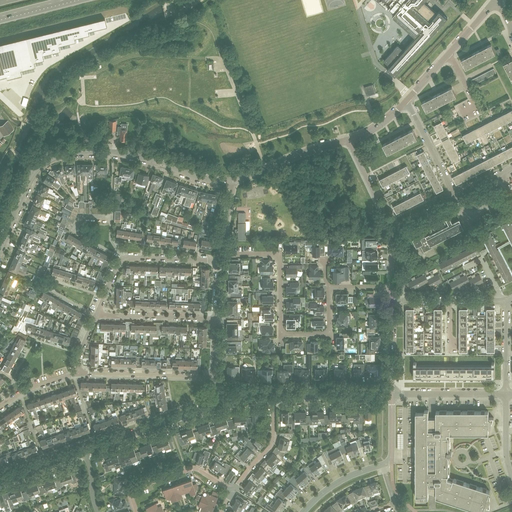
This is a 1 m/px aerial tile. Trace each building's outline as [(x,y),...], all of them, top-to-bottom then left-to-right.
[(376,0),(387,9),(387,8),(394,14),(392,16),(416,37),(404,50),(398,45),(384,60),(390,66),(387,70),(389,72),(390,71),(395,76),(407,62),(447,18),(443,14),(440,11),(437,14),(425,3),(424,2),(425,0),(376,0)] [(0,77),(6,76),(7,78),(22,75),(21,70),(35,66),(34,62),(44,59),(42,54),(60,50),(59,45),(75,41),(74,38),(89,34),(88,31),(107,26),(105,18),(0,43),(0,77)] [(476,51),(481,61),(495,53),(491,44),(476,51)] [(481,61),(476,51),(461,59),(466,68),(481,61)] [(367,95),(376,92),(373,83),(364,85),(367,95)] [(437,94),(442,103),(456,96),(452,87),(437,94)] [(427,111),(442,103),(437,94),(422,102),(427,111)] [(504,123),(510,120),(511,124),(511,110),(510,111),(509,110),(503,114),(503,115),(500,116),(504,123)] [(504,123),(500,116),(497,118),(497,117),(490,120),(491,121),(488,122),(492,130),(504,123)] [(439,135),(441,138),(448,134),(440,117),(434,120),(437,124),(434,125),(436,129),(435,129),(438,136),(439,135)] [(13,130),(7,121),(0,125),(0,130),(4,136),(13,130)] [(479,136),(492,130),(488,122),(485,124),(484,123),(478,126),(478,127),(475,129),(479,136)] [(126,130),(126,127),(121,127),(118,127),(118,132),(118,133),(119,133),(119,137),(121,137),(120,141),(126,141),(126,130)] [(398,137),(402,146),(417,138),(413,129),(398,137)] [(467,143),(479,136),(475,129),(472,130),(472,129),(466,133),(466,134),(463,135),(467,143)] [(446,147),(447,150),(455,146),(451,140),(455,138),(454,136),(450,138),(448,134),(441,138),(442,141),(442,142),(445,148),(446,147)] [(388,153),(402,146),(398,137),(383,144),(388,153)] [(461,159),(455,146),(447,150),(449,154),(448,154),(451,160),(452,160),(454,163),(461,159)] [(511,146),(502,151),(506,159),(509,157),(510,158),(511,156),(511,146)] [(418,157),(420,160),(427,156),(424,151),(422,152),(421,149),(415,152),(416,155),(417,157),(418,157)] [(503,160),(506,159),(502,151),(490,158),(494,165),(497,164),(504,161),(503,160)] [(421,162),(423,165),(429,162),(427,156),(420,160),(419,160),(420,163),(421,162)] [(494,165),(490,158),(478,164),(481,171),(485,170),(485,171),(491,168),(491,167),(494,165)] [(426,171),(432,167),(429,162),(423,165),(422,166),(423,168),(424,168),(426,171)] [(478,173),(481,171),(478,164),(465,171),(469,178),(472,176),(473,177),(479,174),(478,173)] [(61,166),(57,168),(62,179),(64,183),(65,182),(64,178),(63,179),(63,177),(66,176),(62,167),(61,167),(61,166)] [(407,174),(411,172),(413,171),(411,168),(409,169),(407,166),(401,169),(405,175),(405,177),(408,175),(407,174)] [(122,177),(126,178),(127,175),(126,175),(128,167),(125,167),(122,167),(120,178),(116,177),(116,183),(118,184),(118,181),(121,182),(122,178),(122,177)] [(132,179),(132,178),(134,169),(131,168),(128,167),(126,175),(127,175),(126,178),(126,179),(130,180),(132,179)] [(427,173),(428,176),(435,172),(432,167),(426,171),(425,171),(426,174),(427,173)] [(63,183),(64,183),(62,179),(57,168),(54,169),(55,169),(53,170),(56,177),(59,176),(60,180),(62,184),(63,184),(63,183)] [(401,169),(396,172),(399,178),(400,179),(402,178),(402,177),(405,175),(401,169)] [(469,178),(465,171),(453,177),(456,184),(460,183),(466,180),(466,179),(469,178)] [(390,174),(394,181),(395,182),(397,181),(396,180),(399,178),(396,172),(390,174)] [(438,178),(435,172),(428,176),(427,177),(429,179),(430,178),(431,182),(438,178)] [(146,184),(148,175),(139,173),(137,182),(146,184)] [(47,174),(45,177),(55,184),(59,187),(60,185),(56,182),(57,181),(54,179),(54,178),(48,174),(47,175),(47,174)] [(151,194),(153,188),(155,182),(158,176),(153,174),(150,181),(152,181),(150,188),(148,193),(151,194)] [(390,174),(385,177),(389,184),(389,185),(391,184),(391,182),(394,181),(390,174)] [(163,177),(158,176),(155,182),(153,188),(154,188),(153,190),(155,191),(157,187),(159,187),(160,184),(163,177)] [(58,189),(59,187),(55,184),(45,177),(43,180),(43,181),(49,185),(52,187),(53,186),(58,189)] [(385,185),(389,184),(385,177),(380,180),(383,188),(386,186),(385,185)] [(432,184),(434,187),(440,183),(438,178),(431,182),(430,182),(431,184),(432,184)] [(170,189),(173,181),(170,180),(167,179),(164,187),(162,192),(165,193),(165,192),(168,193),(170,189)] [(175,182),(173,181),(170,189),(168,193),(171,194),(170,196),(171,197),(171,196),(173,196),(175,191),(177,183),(175,183),(175,182)] [(444,189),(440,183),(434,187),(433,188),(434,190),(435,189),(437,193),(444,189)] [(40,185),(39,188),(51,193),(55,196),(58,198),(60,195),(55,193),(53,192),(53,190),(50,188),(41,184),(41,185),(40,185)] [(181,193),(184,186),(183,186),(183,185),(181,184),(181,185),(180,184),(176,195),(178,196),(176,200),(175,200),(174,203),(177,204),(178,202),(181,195),(181,193)] [(185,186),(184,186),(181,193),(181,195),(178,202),(180,203),(183,197),(184,197),(185,195),(186,195),(188,188),(187,187),(188,186),(185,186)] [(186,197),(184,203),(184,205),(187,206),(191,197),(194,189),(192,189),(192,188),(190,187),(189,188),(188,188),(186,195),(186,197)] [(54,198),(55,196),(51,193),(39,188),(38,191),(38,192),(38,193),(47,197),(48,195),(54,198)] [(191,202),(193,203),(195,198),(198,191),(197,190),(194,189),(194,190),(194,189),(191,197),(187,206),(190,207),(191,202)] [(415,195),(419,202),(424,199),(420,191),(418,193),(418,194),(415,195)] [(36,195),(35,198),(46,204),(48,199),(37,194),(37,195),(36,195)] [(162,195),(159,194),(155,204),(152,213),(151,215),(156,217),(157,216),(160,207),(159,207),(162,198),(161,197),(162,195)] [(413,205),(419,202),(415,195),(415,194),(413,195),(413,196),(410,198),(413,205)] [(408,208),(413,205),(410,198),(409,197),(407,198),(407,199),(404,201),(408,208)] [(49,205),(48,204),(46,204),(35,198),(33,202),(34,202),(33,203),(48,209),(49,205)] [(402,211),(408,208),(404,201),(404,200),(402,201),(402,202),(399,204),(402,211)] [(402,211),(399,204),(398,203),(396,204),(397,205),(393,207),(397,213),(402,211)] [(31,207),(31,209),(38,213),(45,216),(47,213),(44,211),(43,212),(40,210),(40,208),(33,205),(32,205),(31,207)] [(63,207),(61,211),(69,215),(71,211),(63,207)] [(45,216),(38,213),(31,209),(30,211),(29,211),(28,213),(29,213),(29,214),(33,216),(32,217),(36,218),(37,217),(45,220),(47,216),(45,216)] [(252,234),(246,234),(246,223),(245,223),(245,213),(238,213),(238,223),(238,229),(235,229),(235,240),(246,240),(252,240),(252,234)] [(36,218),(32,217),(33,216),(29,214),(28,216),(27,215),(27,217),(27,218),(26,219),(41,226),(43,223),(38,221),(38,222),(35,220),(36,218)] [(443,219),(432,225),(432,226),(430,227),(428,224),(417,229),(421,236),(412,240),(416,248),(421,246),(422,247),(421,247),(424,252),(432,248),(431,245),(464,228),(459,219),(452,223),(450,218),(446,220),(444,221),(443,219)] [(41,226),(26,219),(25,221),(24,223),(24,224),(32,228),(39,230),(39,232),(45,235),(47,231),(40,229),(41,226)] [(511,224),(510,220),(502,223),(511,242),(511,224)] [(187,228),(193,230),(195,222),(193,221),(192,225),(188,223),(187,228)] [(116,236),(122,237),(124,224),(122,223),(121,227),(120,230),(117,229),(116,236)] [(481,226),(484,233),(489,230),(485,224),(481,226)] [(136,226),(136,229),(136,232),(135,239),(141,240),(142,236),(144,236),(145,230),(142,230),(142,233),(139,233),(139,230),(138,230),(139,226),(136,226)] [(145,227),(145,230),(144,236),(147,236),(146,240),(152,241),(154,228),(152,228),(151,234),(147,234),(148,231),(147,231),(147,227),(145,227)] [(47,235),(45,235),(39,232),(37,233),(35,231),(27,228),(26,229),(26,228),(25,230),(26,231),(25,233),(40,239),(41,237),(43,237),(46,238),(47,235)] [(177,245),(178,244),(180,244),(181,242),(181,239),(175,238),(175,235),(175,232),(173,232),(172,235),(171,244),(177,245)] [(201,240),(200,246),(200,247),(211,248),(212,245),(213,241),(203,239),(204,233),(199,232),(198,240),(201,240)] [(506,282),(511,279),(511,274),(498,248),(498,249),(496,245),(490,232),(483,236),(506,282)] [(41,239),(40,239),(25,233),(24,234),(23,234),(23,236),(23,237),(31,240),(31,239),(39,242),(41,239)] [(71,242),(74,236),(72,235),(72,234),(70,233),(69,234),(69,233),(67,235),(65,234),(64,235),(63,238),(62,237),(61,239),(62,241),(68,244),(66,247),(68,248),(71,242)] [(80,240),(74,236),(71,242),(68,248),(67,250),(69,251),(72,246),(73,243),(76,245),(80,240)] [(183,246),(189,247),(190,240),(184,239),(184,236),(181,236),(181,239),(181,242),(183,242),(183,246)] [(374,237),(365,237),(365,243),(361,243),(361,249),(372,249),(372,246),(377,246),(377,244),(378,244),(378,242),(377,242),(377,239),(374,239),(374,237)] [(20,243),(28,246),(36,250),(38,245),(33,243),(32,244),(29,243),(30,242),(21,239),(21,241),(20,243)] [(85,243),(80,240),(76,245),(73,251),(75,252),(77,248),(81,250),(85,243)] [(293,253),(296,253),(296,249),(297,248),(300,248),(300,241),(293,241),(293,245),(286,245),(286,253),(289,253),(290,253),(290,254),(291,254),(292,254),(293,254),(293,253)] [(27,248),(28,246),(20,243),(19,245),(19,244),(18,246),(19,247),(18,247),(30,252),(31,250),(27,248)] [(81,255),(82,253),(83,252),(86,254),(91,246),(85,243),(81,250),(79,254),(81,255)] [(323,249),(323,243),(316,243),(316,246),(312,246),(312,256),(319,256),(319,252),(321,252),(321,249),(323,249)] [(335,256),(339,256),(343,256),(343,247),(335,247),(335,244),(328,244),(328,255),(335,255),(335,256)] [(444,270),(456,264),(479,252),(475,245),(440,263),(444,270)] [(86,254),(84,257),(83,259),(85,260),(88,255),(92,257),(96,249),(91,246),(86,254)] [(30,257),(24,255),(25,253),(18,249),(17,250),(16,252),(15,254),(23,257),(28,259),(29,260),(30,257)] [(97,259),(101,252),(96,249),(92,257),(87,264),(90,266),(94,258),(97,259)] [(374,257),(377,257),(377,252),(374,252),(374,250),(362,250),(362,259),(374,259),(374,257)] [(107,255),(101,252),(97,259),(95,263),(97,265),(98,264),(101,259),(104,261),(104,260),(107,255)] [(26,263),(28,259),(23,257),(15,254),(15,256),(14,256),(13,258),(14,258),(13,259),(21,262),(22,261),(26,263)] [(229,263),(229,269),(229,271),(228,271),(228,272),(229,272),(239,272),(241,272),(240,273),(240,275),(244,275),(244,272),(243,272),(243,271),(242,271),(242,263),(239,263),(238,263),(238,260),(238,259),(232,259),(232,260),(232,263),(229,263),(228,263),(229,263)] [(269,266),(269,264),(269,260),(261,260),(261,266),(260,266),(260,273),(272,273),(272,266),(269,266)] [(365,264),(365,270),(377,270),(377,267),(378,267),(378,264),(377,264),(377,263),(375,263),(369,263),(369,260),(362,260),(362,264),(365,264)] [(54,264),(53,267),(51,273),(57,275),(59,269),(61,263),(59,262),(58,265),(54,264)] [(63,277),(65,271),(66,267),(62,266),(63,264),(61,263),(59,269),(57,275),(63,277)] [(63,277),(69,279),(72,270),(68,269),(70,263),(68,263),(66,267),(65,271),(63,277)] [(24,270),(19,268),(11,264),(10,266),(9,268),(9,269),(17,273),(18,271),(23,273),(24,270)] [(132,283),(132,281),(132,266),(126,265),(126,268),(123,268),(123,274),(130,274),(130,283),(132,283)] [(302,265),(290,265),(290,268),(289,269),(286,269),(286,278),(286,276),(296,276),(296,273),(297,273),(297,272),(297,270),(298,269),(302,269),(302,265)] [(320,271),(318,271),(317,271),(317,270),(318,270),(318,265),(310,265),(310,271),(309,271),(309,278),(313,278),(313,279),(313,280),(315,280),(316,279),(316,278),(320,278),(320,271)] [(75,281),(81,283),(84,274),(80,273),(82,267),(80,266),(77,275),(75,281)] [(72,270),(69,279),(75,281),(77,275),(74,273),(75,271),(74,271),(75,268),(73,267),(72,270)] [(340,280),(344,280),(344,275),(348,275),(348,276),(348,267),(337,267),(337,271),(333,271),(333,273),(332,273),(331,274),(331,275),(332,276),(333,277),(333,281),(340,281),(340,280)] [(363,275),(364,275),(367,275),(367,278),(367,281),(370,281),(370,282),(374,282),(374,281),(377,281),(377,275),(370,275),(370,272),(363,272),(363,275)] [(424,284),(428,282),(427,280),(428,279),(425,274),(424,272),(422,273),(423,275),(419,277),(424,284)] [(461,277),(464,285),(470,282),(469,280),(466,274),(465,272),(463,273),(465,275),(461,277)] [(431,287),(437,284),(432,274),(430,275),(431,278),(428,279),(427,280),(428,282),(431,287)] [(432,274),(437,284),(442,281),(439,274),(435,276),(433,274),(432,274)] [(475,274),(473,275),(478,285),(484,282),(480,274),(476,276),(475,274)] [(473,287),(478,285),(473,275),(472,276),(473,278),(469,280),(470,282),(473,287)] [(4,281),(12,284),(14,279),(6,276),(5,278),(4,280),(4,281)] [(34,281),(36,282),(40,284),(43,278),(37,276),(34,281)] [(235,279),(229,279),(228,279),(228,284),(229,284),(229,286),(238,286),(238,283),(238,282),(241,282),(241,276),(235,276),(235,279)] [(424,284),(419,277),(416,279),(415,276),(413,277),(418,287),(424,284)] [(273,282),(270,282),(270,277),(263,277),(263,278),(263,282),(262,282),(262,289),(263,289),(273,289),(273,286),(273,285),(273,283),(273,282)] [(413,290),(418,287),(413,277),(412,278),(413,280),(409,282),(413,290)] [(459,287),(464,285),(461,277),(457,279),(456,277),(454,278),(459,287)] [(100,284),(101,281),(96,279),(95,280),(91,279),(89,278),(87,285),(93,286),(95,281),(100,284)] [(459,287),(454,278),(453,278),(454,281),(450,283),(454,290),(459,287)] [(2,284),(2,286),(9,290),(15,292),(17,288),(12,286),(11,285),(4,282),(3,282),(2,284)] [(290,283),(290,287),(286,287),(286,293),(296,293),(296,289),(299,289),(299,283),(292,283),(290,283)] [(0,291),(7,294),(9,290),(2,286),(1,288),(0,288),(0,291)] [(238,288),(238,286),(229,286),(229,287),(228,287),(228,293),(232,293),(232,292),(235,292),(235,296),(242,296),(242,289),(238,289),(238,288)] [(324,298),(324,291),(323,288),(311,288),(311,292),(313,292),(313,298),(324,298)] [(135,301),(133,301),(133,307),(141,307),(142,293),(142,290),(140,289),(140,298),(135,298),(135,301)] [(40,309),(43,305),(49,294),(43,291),(39,299),(43,301),(38,308),(40,309)] [(273,295),(267,295),(265,295),(265,292),(255,292),(256,299),(262,299),(262,303),(262,304),(267,304),(267,303),(273,303),(273,299),(274,299),(274,296),(273,296),(273,295)] [(14,302),(11,301),(2,297),(3,295),(0,293),(0,299),(10,303),(13,305),(14,302)] [(54,298),(49,294),(43,305),(45,306),(46,304),(50,306),(54,298)] [(347,294),(340,294),(336,294),(336,302),(347,302),(352,302),(352,296),(347,296),(347,294)] [(373,294),(367,294),(367,298),(369,298),(369,307),(380,307),(380,298),(373,298),(373,294)] [(60,301),(54,298),(50,306),(48,308),(51,310),(51,308),(54,310),(56,306),(60,301)] [(226,308),(237,308),(237,304),(240,304),(240,298),(233,298),(233,301),(227,301),(227,303),(227,304),(227,305),(227,306),(226,307),(226,308)] [(286,302),(286,309),(290,309),(290,310),(290,311),(293,311),(294,310),(294,309),(295,309),(296,309),(296,305),(300,305),(300,299),(293,299),(293,302),(286,302)] [(62,309),(65,304),(60,301),(56,306),(54,310),(53,312),(55,313),(59,308),(62,309)] [(200,301),(196,301),(194,301),(194,303),(194,309),(200,310),(200,309),(205,309),(205,301),(200,301)] [(310,303),(310,310),(310,309),(314,309),(314,313),(316,313),(316,314),(317,314),(319,314),(320,314),(320,313),(323,313),(324,313),(324,306),(323,306),(317,306),(317,303),(316,303),(310,303)] [(71,307),(65,304),(62,309),(58,316),(59,317),(60,315),(61,316),(63,313),(64,311),(67,313),(71,307)] [(76,310),(71,307),(67,313),(64,318),(67,319),(70,314),(73,316),(76,310)] [(237,312),(237,308),(226,308),(227,310),(227,311),(227,312),(227,313),(227,314),(233,314),(233,318),(240,318),(240,312),(237,312)] [(273,312),(271,312),(271,308),(266,308),(261,308),(261,316),(261,315),(264,315),(264,320),(264,319),(273,319),(273,320),(274,320),(274,312),(273,312)] [(81,313),(76,310),(73,316),(70,321),(69,323),(71,324),(74,319),(75,317),(78,319),(79,317),(83,319),(86,315),(81,313)] [(369,321),(379,321),(379,318),(380,317),(380,315),(379,315),(379,314),(373,314),(373,310),(366,310),(366,316),(369,316),(369,321)] [(20,317),(19,319),(23,322),(26,316),(20,314),(17,312),(16,312),(15,314),(20,317)] [(36,320),(32,333),(38,335),(40,328),(37,327),(38,325),(39,321),(40,318),(41,314),(38,313),(37,317),(36,320)] [(339,317),(338,317),(337,317),(337,320),(336,320),(336,325),(342,325),(342,326),(346,326),(346,325),(347,325),(347,320),(350,320),(350,314),(339,314),(339,317)] [(285,324),(285,325),(286,327),(286,328),(287,328),(289,329),(291,329),(292,329),(294,328),(295,327),(296,327),(297,326),(297,325),(297,323),(297,322),(296,321),(295,321),(299,321),(299,315),(290,315),(290,318),(286,318),(286,319),(286,322),(285,324)] [(324,320),(322,320),(320,320),(320,316),(313,316),(313,320),(314,320),(314,327),(324,327),(324,320)] [(27,329),(26,331),(32,333),(36,320),(34,320),(33,324),(28,322),(24,321),(21,327),(27,329)] [(44,337),(50,339),(52,332),(50,331),(50,329),(50,328),(52,320),(50,320),(49,324),(46,330),(44,337)] [(241,320),(233,320),(233,323),(227,323),(226,325),(226,326),(226,328),(226,330),(238,330),(238,326),(241,326),(241,320)] [(366,332),(373,332),(374,332),(374,328),(375,328),(379,328),(379,327),(380,326),(380,324),(379,324),(379,321),(369,321),(370,327),(366,327),(366,332)] [(38,335),(44,337),(46,330),(43,329),(44,326),(45,323),(42,322),(40,328),(38,335)] [(265,326),(265,322),(259,322),(259,326),(262,326),(262,334),(272,334),(272,332),(273,332),(274,331),(274,329),(273,328),(272,328),(272,326),(265,326)] [(119,336),(122,336),(122,331),(126,331),(125,337),(128,337),(129,328),(126,328),(126,325),(126,324),(125,323),(123,323),(122,324),(120,324),(120,331),(119,336)] [(135,331),(135,338),(137,338),(138,325),(135,325),(135,324),(134,323),(133,323),(132,324),(132,325),(131,325),(131,328),(129,328),(128,337),(131,337),(131,331),(135,331)] [(98,332),(101,332),(100,332),(105,333),(105,339),(104,342),(107,342),(107,341),(107,324),(101,324),(101,329),(98,329),(98,332)] [(17,332),(20,328),(14,326),(12,329),(10,333),(14,336),(17,332)] [(50,339),(56,341),(58,334),(54,332),(56,326),(54,326),(52,332),(50,339)] [(150,326),(150,332),(150,344),(152,344),(153,336),(159,336),(159,335),(159,330),(157,329),(157,326),(150,326)] [(166,339),(168,339),(168,335),(168,333),(168,326),(162,326),(162,330),(159,330),(159,335),(165,335),(165,336),(166,336),(166,339)] [(60,327),(58,334),(56,341),(62,343),(64,336),(61,335),(62,332),(61,332),(62,328),(60,327)] [(75,341),(76,339),(71,336),(70,337),(67,336),(68,334),(67,334),(68,330),(66,329),(64,336),(62,343),(68,345),(68,344),(72,345),(73,341),(75,341)] [(233,340),(240,340),(241,340),(241,339),(240,339),(240,336),(241,336),(241,334),(238,334),(238,330),(226,330),(226,331),(226,332),(226,333),(226,334),(226,335),(227,336),(233,336),(233,340)] [(17,338),(15,341),(22,345),(23,346),(25,342),(24,342),(26,340),(25,339),(27,336),(19,332),(15,336),(17,338)] [(379,337),(375,337),(373,337),(373,332),(366,332),(366,337),(367,337),(367,338),(368,339),(369,340),(370,341),(370,343),(380,343),(380,341),(380,340),(379,338),(379,337)] [(351,333),(348,333),(340,333),(340,337),(336,337),(336,338),(336,348),(337,348),(337,349),(341,349),(341,348),(343,348),(343,347),(343,344),(344,344),(344,341),(343,341),(343,338),(351,337),(351,333)] [(274,343),(270,343),(270,339),(259,340),(259,348),(263,348),(263,351),(265,351),(265,353),(271,352),(271,351),(274,351),(274,343)] [(22,347),(22,345),(15,341),(12,347),(20,351),(22,348),(22,347)] [(301,341),(294,341),(293,341),(290,341),(290,343),(285,343),(285,353),(290,353),(290,349),(293,349),(299,349),(302,349),(302,348),(302,343),(302,341),(301,341)] [(307,343),(307,347),(307,353),(313,353),(313,351),(317,351),(317,348),(318,348),(319,347),(319,346),(319,345),(318,344),(317,344),(317,341),(310,341),(310,343),(307,343)] [(230,345),(226,345),(226,348),(225,349),(225,351),(226,352),(236,352),(236,349),(239,349),(239,346),(241,346),(241,342),(231,342),(231,345),(230,345)] [(380,345),(380,343),(370,343),(370,347),(366,347),(366,354),(371,354),(373,354),(373,350),(379,350),(379,348),(380,346),(380,345)] [(93,344),(93,346),(92,346),(91,352),(105,352),(108,352),(108,350),(105,350),(101,350),(101,349),(99,349),(99,346),(102,346),(102,344),(99,344),(93,344)] [(460,345),(460,352),(462,352),(462,354),(468,354),(468,352),(468,349),(467,349),(467,346),(460,345)] [(20,351),(12,347),(9,352),(18,356),(19,353),(19,352),(20,351)] [(131,348),(130,359),(130,366),(136,366),(136,363),(139,363),(139,357),(137,357),(137,356),(133,355),(133,353),(134,353),(134,349),(131,348)] [(17,356),(18,356),(9,352),(6,357),(14,361),(15,361),(16,358),(17,356)] [(142,357),(139,357),(139,363),(142,363),(142,367),(148,367),(149,353),(146,353),(146,355),(144,355),(144,359),(142,359),(142,357)] [(161,360),(161,367),(167,368),(167,364),(170,364),(170,358),(167,358),(167,360),(164,360),(164,357),(163,357),(163,353),(161,353),(161,357),(161,360)] [(173,358),(170,358),(170,364),(172,364),(172,368),(178,368),(179,353),(177,353),(177,357),(176,357),(176,360),(173,360),(173,358)] [(192,354),(191,360),(191,368),(197,369),(198,365),(201,365),(201,359),(198,359),(198,360),(193,360),(193,354),(192,354)] [(13,363),(14,361),(6,357),(4,356),(1,361),(3,362),(11,367),(13,363)] [(11,367),(3,362),(1,361),(0,363),(0,367),(9,372),(10,369),(10,368),(10,366),(11,367)] [(413,367),(413,377),(414,377),(417,377),(420,377),(421,377),(424,377),(427,377),(428,377),(431,377),(434,377),(435,377),(437,377),(438,377),(441,377),(444,377),(446,377),(447,377),(449,377),(450,377),(453,377),(456,377),(457,377),(459,377),(460,377),(463,377),(464,377),(466,377),(467,377),(470,377),(473,377),(474,377),(477,377),(480,377),(481,377),(484,377),(487,377),(488,377),(490,377),(491,377),(494,377),(494,367),(494,362),(492,362),(492,365),(416,365),(416,362),(413,362),(413,367)] [(353,371),(353,375),(354,375),(354,378),(356,378),(356,379),(358,379),(359,378),(361,378),(361,377),(361,376),(361,373),(364,373),(364,364),(357,364),(354,364),(354,368),(354,369),(354,371),(353,371)] [(334,379),(339,379),(339,378),(343,378),(343,375),(346,375),(346,365),(339,365),(339,369),(334,369),(334,370),(334,373),(334,379)] [(380,365),(367,365),(367,372),(374,372),(374,379),(375,379),(375,380),(378,380),(379,379),(380,379),(380,365)] [(232,378),(235,378),(239,378),(239,380),(239,367),(235,367),(227,367),(227,368),(226,368),(226,371),(227,371),(227,380),(232,380),(232,378)] [(261,380),(268,379),(268,377),(272,377),(272,367),(266,367),(265,367),(264,368),(264,369),(258,370),(258,376),(261,376),(261,380)] [(249,379),(249,377),(249,376),(251,376),(251,377),(255,377),(255,369),(249,369),(249,368),(242,368),(242,372),(241,372),(241,374),(242,375),(242,379),(245,379),(246,380),(248,380),(248,379),(249,379)] [(295,379),(302,379),(304,379),(304,378),(309,378),(309,371),(303,371),(303,369),(301,369),(300,368),(298,368),(297,369),(295,369),(295,379)] [(327,378),(327,376),(327,369),(324,369),(322,369),(322,368),(317,368),(317,369),(315,369),(315,375),(314,375),(314,379),(319,379),(319,378),(324,378),(327,378)] [(287,373),(287,372),(287,369),(284,369),(284,370),(282,370),(280,370),(277,370),(277,379),(286,379),(286,375),(286,373),(287,373)] [(154,389),(154,392),(165,390),(164,383),(163,383),(163,381),(158,382),(158,384),(155,385),(156,389),(154,389)] [(108,392),(109,386),(106,386),(106,383),(100,383),(99,390),(102,390),(106,390),(106,392),(108,392)] [(114,393),(116,393),(115,396),(114,396),(113,403),(117,403),(117,401),(118,383),(111,383),(111,386),(109,386),(108,392),(111,392),(111,390),(114,391),(114,393)] [(145,393),(145,392),(145,387),(143,387),(143,384),(136,384),(136,392),(136,397),(138,397),(138,393),(139,393),(139,392),(143,392),(143,393),(145,393)] [(71,398),(73,403),(74,406),(76,405),(74,399),(75,399),(74,396),(77,395),(75,390),(74,388),(68,390),(71,397),(71,398)] [(71,397),(68,390),(62,392),(65,399),(71,397)] [(59,401),(65,399),(62,392),(56,394),(59,401)] [(62,409),(59,401),(56,394),(50,396),(53,403),(54,405),(57,403),(60,410),(62,409)] [(44,398),(47,405),(53,403),(50,396),(44,398)] [(167,402),(166,396),(157,397),(153,398),(152,398),(152,400),(155,400),(156,404),(158,403),(167,402)] [(44,398),(39,400),(41,407),(42,409),(46,408),(47,411),(49,411),(47,405),(44,398)] [(39,400),(33,402),(35,409),(39,408),(41,407),(39,400)] [(29,411),(33,410),(36,419),(39,418),(35,409),(33,402),(27,404),(27,405),(26,406),(27,410),(29,410),(29,411)] [(19,406),(14,410),(18,416),(23,412),(24,411),(24,410),(21,406),(19,407),(19,406)] [(134,419),(140,417),(137,409),(137,407),(136,407),(131,409),(132,411),(134,419)] [(146,415),(143,407),(137,409),(140,417),(146,415)] [(359,410),(358,410),(358,409),(354,409),(354,410),(353,410),(353,419),(356,419),(357,422),(357,423),(362,423),(362,421),(362,415),(359,415),(359,410)] [(365,415),(362,415),(362,421),(365,421),(365,419),(371,419),(371,413),(372,413),(372,410),(371,410),(371,409),(365,410),(365,415)] [(20,423),(21,421),(19,418),(18,416),(14,410),(9,414),(14,422),(17,420),(20,423)] [(341,410),(335,411),(335,420),(341,420),(341,422),(344,422),(344,416),(341,416),(341,410)] [(350,419),(353,419),(353,410),(347,410),(347,415),(344,416),(344,422),(344,423),(349,423),(349,422),(350,419)] [(416,412),(416,441),(416,495),(424,495),(424,498),(428,498),(428,491),(428,490),(436,492),(436,497),(440,498),(441,497),(443,498),(443,499),(450,501),(451,500),(453,501),(453,502),(453,503),(454,502),(453,502),(454,501),(456,502),(456,503),(463,506),(464,504),(466,505),(466,506),(466,507),(467,507),(466,506),(467,505),(469,506),(469,508),(476,510),(477,509),(479,510),(479,511),(482,511),(483,506),(490,508),(490,497),(488,497),(490,491),(486,489),(485,491),(483,490),(483,489),(476,486),(476,488),(473,487),(473,486),(474,485),(473,485),(473,486),(473,487),(470,486),(470,484),(463,482),(462,483),(460,482),(460,481),(459,481),(460,481),(459,482),(457,481),(457,480),(450,478),(450,459),(450,456),(450,454),(450,450),(450,434),(454,434),(454,432),(457,432),(457,433),(457,434),(458,434),(458,433),(457,433),(457,432),(460,432),(460,434),(468,434),(468,432),(471,432),(471,433),(470,433),(470,434),(471,434),(471,433),(471,432),(474,432),(474,434),(482,434),(482,432),(484,432),(484,434),(488,434),(488,429),(488,427),(490,427),(494,417),(488,417),(488,411),(484,411),(484,413),(482,413),(482,411),(474,411),(474,413),(471,413),(471,411),(470,411),(471,411),(471,413),(468,413),(468,411),(460,411),(460,413),(457,413),(457,411),(458,411),(457,411),(457,413),(454,413),(454,411),(446,411),(446,413),(443,413),(443,411),(444,411),(443,411),(443,413),(440,413),(440,411),(436,411),(436,417),(428,417),(428,410),(424,410),(424,412),(416,412)] [(132,411),(126,413),(128,421),(134,419),(132,411)] [(285,424),(288,424),(291,424),(291,417),(288,417),(288,412),(287,412),(287,411),(280,411),(281,421),(282,421),(285,421),(285,424)] [(312,417),(309,417),(309,425),(314,424),(314,423),(315,420),(318,420),(317,411),(312,411),(312,417)] [(322,424),(327,424),(326,416),(323,416),(323,411),(317,411),(318,420),(321,420),(322,423),(322,424)] [(332,423),(332,422),(332,420),(335,420),(335,411),(329,411),(329,416),(326,416),(327,424),(332,424),(332,423)] [(102,419),(98,420),(102,431),(108,428),(105,421),(102,412),(100,413),(102,419)] [(120,424),(118,421),(117,416),(114,418),(113,415),(112,416),(111,412),(109,413),(110,417),(111,419),(113,426),(120,424)] [(291,417),(291,424),(291,429),(291,432),(295,432),(294,421),(300,421),(300,412),(294,412),(294,417),(291,417)] [(306,412),(300,412),(300,421),(300,425),(309,425),(309,417),(306,417),(306,412)] [(117,416),(118,421),(121,420),(122,423),(128,421),(126,413),(119,416),(119,414),(116,415),(117,416)] [(252,419),(249,419),(249,425),(253,425),(252,423),(258,422),(258,417),(259,417),(259,414),(258,414),(258,413),(252,413),(252,419)] [(9,414),(4,417),(9,425),(12,423),(15,426),(14,426),(16,430),(17,433),(21,431),(16,425),(14,422),(9,414)] [(234,420),(231,421),(232,429),(235,428),(237,428),(237,427),(237,424),(240,423),(240,414),(234,415),(234,420)] [(250,427),(249,425),(249,419),(246,419),(245,414),(240,414),(240,423),(243,423),(245,426),(245,427),(250,427)] [(11,428),(9,425),(4,417),(0,419),(0,423),(4,429),(7,427),(10,430),(11,428)] [(84,425),(81,417),(78,418),(79,420),(80,424),(81,426),(84,434),(90,432),(87,424),(84,425)] [(96,433),(102,431),(98,420),(97,417),(95,417),(96,421),(95,421),(96,424),(93,425),(96,433)] [(220,419),(223,427),(226,426),(227,429),(228,430),(229,429),(232,429),(231,421),(227,422),(225,417),(220,419)] [(108,428),(113,426),(111,419),(105,421),(108,428)] [(216,426),(213,427),(216,434),(220,432),(220,428),(223,427),(220,419),(214,421),(216,426)] [(72,438),(78,436),(75,428),(73,423),(71,423),(73,427),(72,427),(72,429),(70,430),(72,438)] [(209,423),(203,425),(206,433),(207,435),(210,433),(211,435),(211,436),(216,434),(213,427),(210,428),(209,423)] [(199,432),(196,433),(199,439),(203,438),(203,437),(203,434),(206,433),(203,425),(197,427),(199,432)] [(79,427),(75,428),(78,436),(84,434),(81,426),(79,427)] [(54,432),(50,433),(54,444),(60,442),(58,435),(55,427),(53,427),(54,432)] [(45,436),(48,446),(54,444),(50,433),(49,429),(47,429),(49,435),(45,436)] [(199,439),(196,433),(194,434),(192,429),(186,431),(189,439),(195,437),(196,441),(199,440),(199,439)] [(44,433),(43,430),(38,432),(39,434),(42,433),(43,437),(41,438),(42,440),(40,441),(42,448),(48,446),(45,436),(44,433)] [(72,438),(70,430),(64,432),(66,440),(72,438)] [(189,439),(186,431),(181,432),(183,437),(180,439),(182,445),(187,444),(187,443),(186,440),(189,439)] [(60,442),(66,440),(64,432),(58,435),(60,442)] [(280,437),(279,442),(288,445),(290,437),(291,437),(292,432),(285,433),(283,438),(280,437)] [(247,442),(252,447),(254,445),(258,449),(262,445),(263,444),(260,442),(256,438),(254,441),(251,439),(250,438),(249,439),(245,435),(242,438),(245,441),(247,442)] [(171,449),(174,448),(172,441),(169,442),(167,438),(167,437),(166,436),(162,438),(162,439),(161,439),(164,448),(165,450),(171,448),(171,449)] [(369,437),(365,439),(364,437),(364,436),(362,437),(362,436),(358,437),(359,439),(361,445),(364,445),(365,450),(371,449),(371,448),(372,448),(372,446),(371,445),(370,444),(369,442),(371,442),(370,438),(369,437)] [(155,447),(157,454),(157,455),(162,453),(162,452),(162,449),(164,448),(161,439),(156,441),(158,446),(155,447)] [(351,445),(354,454),(360,452),(358,446),(361,445),(359,439),(355,440),(356,443),(351,445)] [(14,461),(20,459),(17,451),(14,441),(12,442),(14,450),(14,452),(12,453),(11,451),(8,452),(10,459),(13,458),(14,461)] [(26,446),(22,447),(26,457),(32,455),(27,441),(25,442),(26,446)] [(27,441),(32,455),(38,453),(35,445),(32,446),(31,444),(31,445),(29,441),(27,441)] [(243,443),(245,444),(243,446),(244,447),(245,448),(242,451),(243,451),(250,457),(254,453),(250,450),(252,447),(247,442),(245,441),(243,443)] [(341,444),(344,452),(347,450),(349,456),(354,454),(351,445),(348,446),(346,444),(345,441),(340,442),(341,444)] [(280,451),(279,452),(284,455),(286,453),(288,445),(279,442),(278,447),(280,448),(280,451)] [(20,450),(17,451),(20,459),(26,457),(22,447),(21,443),(19,444),(20,448),(19,448),(20,450)] [(153,456),(157,454),(155,447),(152,448),(150,443),(145,445),(148,454),(151,453),(152,455),(153,456)] [(332,448),(338,461),(344,458),(341,453),(344,452),(341,444),(336,447),(332,448)] [(148,454),(145,445),(139,447),(141,452),(138,453),(140,459),(143,458),(142,456),(148,454)] [(128,451),(132,463),(136,461),(140,460),(140,459),(138,453),(135,454),(134,449),(133,449),(132,448),(129,449),(128,451)] [(327,450),(323,452),(327,460),(330,458),(333,463),(338,461),(332,448),(327,451),(327,450)] [(8,460),(10,459),(8,452),(2,454),(0,451),(0,450),(0,456),(3,465),(9,463),(8,460)] [(122,452),(119,453),(124,466),(129,465),(128,464),(132,463),(128,451),(127,450),(123,451),(123,453),(122,452)] [(198,457),(194,455),(193,460),(197,461),(196,461),(202,463),(204,458),(208,459),(210,452),(204,450),(204,451),(202,454),(199,453),(198,457)] [(246,462),(250,457),(243,451),(241,454),(239,452),(238,452),(235,456),(240,461),(242,458),(246,462)] [(273,453),(270,457),(277,464),(282,458),(284,455),(279,452),(276,455),(273,453)] [(112,457),(111,457),(114,465),(116,469),(119,467),(119,468),(124,466),(119,453),(117,454),(117,455),(115,454),(112,455),(112,457)] [(216,472),(220,464),(222,461),(221,462),(218,461),(219,460),(219,459),(218,458),(218,457),(216,455),(211,463),(213,464),(211,469),(210,470),(214,472),(215,471),(216,472)] [(319,460),(314,464),(320,472),(325,468),(321,463),(325,461),(321,455),(317,458),(319,460)] [(112,470),(112,466),(114,465),(111,457),(106,459),(108,464),(104,465),(106,472),(112,470)] [(266,465),(273,472),(276,467),(279,466),(277,464),(270,457),(266,461),(268,463),(266,465)] [(320,472),(314,464),(312,461),(308,464),(308,465),(305,467),(309,472),(312,470),(315,475),(320,472)] [(223,470),(226,472),(230,465),(229,465),(226,463),(225,463),(224,466),(220,464),(216,472),(220,475),(223,471),(223,470)] [(234,468),(230,465),(226,472),(228,474),(228,475),(226,478),(231,481),(232,481),(234,479),(233,478),(235,474),(236,475),(238,472),(238,470),(234,468)] [(258,470),(265,476),(267,474),(269,474),(271,474),(273,473),(273,472),(266,465),(263,468),(261,466),(258,470)] [(302,473),(300,475),(306,482),(310,478),(307,474),(309,472),(305,467),(304,466),(300,469),(301,470),(302,473)] [(256,476),(254,479),(259,483),(262,480),(264,482),(267,478),(265,476),(258,470),(254,474),(256,476)] [(70,471),(64,473),(67,482),(71,481),(71,483),(73,484),(77,482),(75,475),(72,476),(70,471)] [(61,480),(58,481),(60,487),(63,486),(62,484),(67,482),(64,473),(59,475),(61,480)] [(290,478),(296,484),(298,481),(302,486),(306,482),(300,475),(297,477),(295,475),(294,474),(290,478)] [(60,488),(60,487),(58,481),(55,482),(53,477),(48,479),(51,488),(54,487),(55,489),(56,489),(60,488)] [(289,485),(287,488),(294,494),(298,490),(294,487),(293,486),(296,484),(290,478),(287,482),(289,485)] [(44,486),(41,487),(43,493),(47,491),(48,491),(48,490),(48,489),(51,488),(48,479),(42,481),(44,486)] [(124,486),(121,486),(122,479),(115,479),(114,493),(124,493),(124,486)] [(254,479),(252,482),(249,480),(246,484),(254,490),(256,491),(261,484),(259,483),(254,479)] [(187,481),(182,483),(186,495),(185,493),(189,491),(191,495),(190,495),(190,496),(196,494),(195,490),(193,485),(191,480),(187,481)] [(367,485),(370,496),(373,495),(373,494),(373,492),(379,491),(376,482),(370,483),(370,484),(367,485)] [(37,483),(31,485),(34,493),(37,492),(38,495),(40,495),(44,494),(43,493),(41,487),(39,488),(37,483)] [(175,485),(172,486),(177,500),(183,498),(182,498),(181,494),(185,493),(186,495),(182,483),(175,485)] [(26,486),(26,487),(28,492),(25,493),(27,500),(31,498),(32,497),(31,494),(34,493),(31,485),(30,485),(30,484),(27,485),(26,486)] [(249,496),(254,490),(246,484),(243,489),(246,490),(244,493),(249,496)] [(370,496),(367,485),(363,487),(363,486),(358,488),(361,497),(366,495),(367,496),(367,497),(370,496)] [(169,487),(163,489),(163,490),(165,496),(166,500),(166,499),(171,498),(172,502),(171,502),(172,502),(175,501),(177,500),(172,486),(169,487)] [(281,488),(277,492),(283,497),(285,494),(286,495),(290,498),(294,494),(287,488),(284,490),(282,488),(281,488)] [(361,497),(358,488),(353,490),(353,491),(350,493),(355,503),(358,501),(357,501),(357,499),(361,497)] [(20,489),(15,491),(18,499),(21,498),(21,500),(23,501),(27,500),(25,493),(22,494),(20,489)] [(15,491),(14,491),(13,490),(10,491),(10,492),(9,493),(11,498),(8,499),(10,505),(13,505),(13,503),(18,501),(18,499),(15,491)] [(283,497),(277,492),(274,496),(275,497),(277,499),(275,502),(283,507),(286,503),(281,499),(283,497)] [(217,497),(217,496),(211,494),(207,493),(208,493),(206,497),(202,496),(202,495),(202,496),(200,501),(214,506),(217,497)] [(355,503),(350,493),(346,495),(346,494),(341,497),(346,505),(351,502),(352,504),(351,504),(352,504),(355,503)] [(4,500),(2,495),(0,495),(0,505),(3,504),(5,511),(11,510),(9,506),(10,505),(8,499),(4,500)] [(249,502),(241,497),(240,499),(237,498),(234,502),(243,507),(245,508),(249,502)] [(337,501),(334,503),(341,511),(343,510),(343,509),(342,508),(346,505),(341,497),(336,500),(337,501)] [(127,506),(126,502),(125,501),(122,502),(120,499),(115,501),(114,498),(109,500),(113,511),(127,506)] [(201,511),(211,511),(214,506),(200,501),(198,506),(202,507),(201,511),(198,511),(201,511)] [(233,511),(240,511),(243,507),(234,502),(232,507),(234,509),(233,511)] [(278,511),(279,511),(283,507),(275,502),(271,506),(269,505),(267,508),(273,511),(274,509),(278,511)] [(156,503),(146,507),(146,508),(147,511),(160,511),(164,511),(161,505),(161,506),(157,508),(155,504),(156,503)] [(340,511),(341,511),(334,503),(331,505),(330,505),(326,508),(329,511),(336,511),(340,511)]
